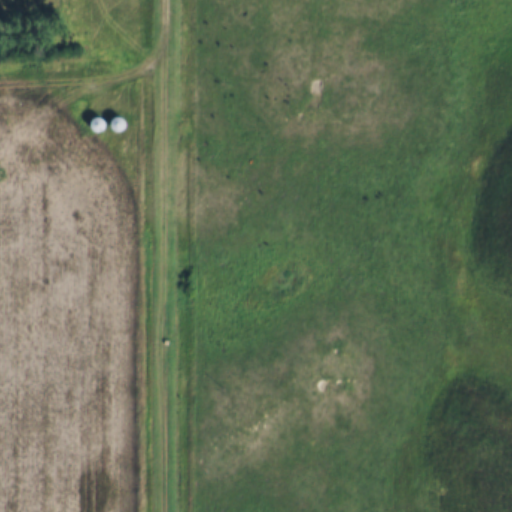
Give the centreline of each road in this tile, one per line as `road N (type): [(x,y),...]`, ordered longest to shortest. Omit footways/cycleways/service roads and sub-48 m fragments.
road 1 (track): [(160,511),(167,0)]
road 2 (track): [(163,47),(137,71),(0,76)]
